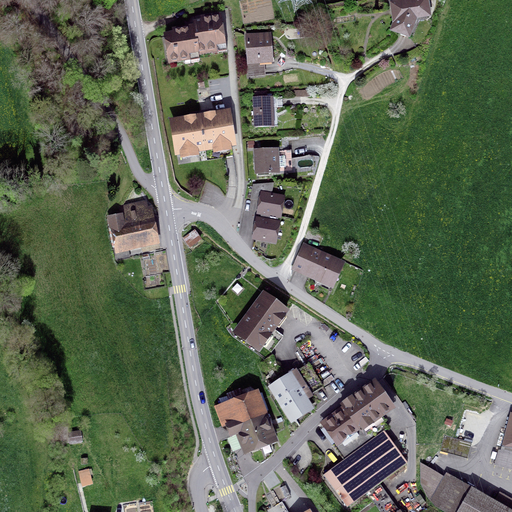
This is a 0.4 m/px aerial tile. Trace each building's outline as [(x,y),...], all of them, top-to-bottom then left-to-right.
[(392,30),(409,36),(416,18),(429,16),(426,0),(412,0),(391,3),(394,23),(392,30)] [(216,49),(215,45),(224,44),(220,17),(202,20),(203,23),(194,25),(194,29),(173,32),(174,36),(165,37),(169,61),(189,58),(189,54),(216,49)] [(264,75),(263,59),(272,58),(270,40),(264,40),(264,35),(246,37),(249,76),(264,75)] [(253,98),(255,127),(278,126),(277,107),(270,107),(270,97),(266,98),(266,92),(255,93),(255,98),(253,98)] [(179,153),(231,144),(226,114),(205,117),(205,114),(192,116),(193,119),(174,122),(179,153)] [(278,171),(277,168),(285,167),(284,157),(277,157),(276,151),(256,152),(257,172),(268,172),(269,173),(271,173),(270,172),(278,171)] [(261,201),(259,213),(263,213),(278,216),(282,197),(271,195),(273,183),(253,185),(250,199),(261,201)] [(130,256),(128,246),(154,240),(148,209),(146,209),(145,202),(119,208),(120,215),(109,217),(117,259),(130,256)] [(254,238),(274,242),(278,216),(263,213),(261,220),(257,219),(254,238)] [(190,247),(200,239),(194,231),(184,238),(190,247)] [(304,248),(295,267),(331,284),(340,265),(304,248)] [(283,336),(273,328),(285,311),(264,295),(236,333),(258,348),(261,345),(271,352),(283,336)] [(323,387),(308,364),(271,387),(292,421),(311,409),(304,399),(323,387)] [(337,441),(332,444),(344,460),(384,431),(388,428),(379,415),(391,407),(374,384),(363,392),(362,390),(341,405),(343,407),(323,421),(337,441)] [(230,402),(242,397),(240,390),(227,394),(230,402)] [(248,449),(271,441),(263,421),(268,419),(258,393),(216,409),(223,427),(217,429),(221,441),(233,437),(232,435),(242,431),(248,449)] [(511,418),(509,418),(501,452),(499,451),(495,464),(511,468),(511,418)] [(347,507),(408,463),(384,431),(344,460),(324,475),(347,507)] [(69,433),(70,443),(81,441),(80,432),(69,433)] [(440,449),(468,457),(472,443),(444,436),(440,449)] [(447,511),(511,511),(453,478),(450,482),(422,466),(422,483),(428,496),(437,506),(447,511)] [(79,472),(83,486),(91,484),(88,470),(79,472)] [(286,511),(281,502),(267,510),(267,511),(286,511)]
